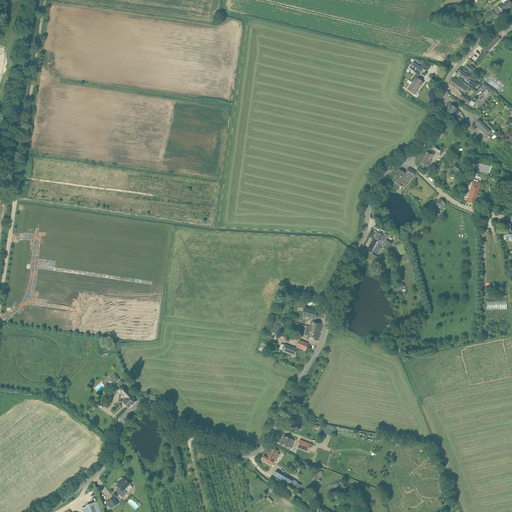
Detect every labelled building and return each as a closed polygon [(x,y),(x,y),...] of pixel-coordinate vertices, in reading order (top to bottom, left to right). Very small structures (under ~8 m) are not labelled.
[(493,4),(491,5),(494,9),(495,12),(498,16),(504,13),(511,7),(511,4),(510,2),(508,0),(500,0),(502,4),(496,8),(493,4)] [(493,11),(485,17),(488,21),(496,16),(493,11)] [(483,48),(481,51),(484,54),(486,52),(487,52),(500,39),(495,34),(491,39),(492,40),(483,48)] [(413,82),(408,89),(414,94),(419,87),(419,88),(423,83),(416,78),(423,69),(425,71),(429,66),(424,62),(420,67),(413,62),(409,68),(416,73),(411,80),(413,82)] [(461,67),(457,74),(467,81),(466,81),(476,88),(479,84),(471,79),(473,76),(470,73),(473,69),(470,66),(467,64),(465,68),(464,69),(461,67)] [(465,83),(455,76),(449,84),(459,92),(462,88),(464,89),(467,86),(465,84),(465,83)] [(462,94),(460,97),(469,104),(472,106),(475,103),(462,94)] [(451,105),(446,111),(450,114),(452,115),(452,116),(453,114),(457,109),(455,108),(451,105)] [(479,120),(474,125),(486,136),(490,131),(492,129),(483,121),(482,123),(479,120)] [(440,154),(443,149),(435,144),(432,150),(440,154)] [(425,151),(417,166),(425,171),(431,161),(430,160),(433,155),(425,151)] [(453,170),(459,174),(463,168),(455,163),(453,166),(455,167),(453,170)] [(411,179),(415,172),(409,168),(406,173),(408,174),(407,177),(411,179)] [(398,170),(392,181),(399,184),(405,174),(398,170)] [(480,183),(473,181),(467,203),(474,205),(480,183)] [(489,193),(486,203),(490,205),(494,195),(489,193)] [(440,199),(429,211),(434,216),(445,204),(440,199)] [(511,233),(510,224),(502,226),(506,239),(511,237),(511,233)] [(374,238),(374,239),(381,243),(383,245),(388,250),(391,243),(386,240),(388,236),(383,233),(382,235),(377,232),(374,238)] [(371,244),(368,249),(371,251),(373,253),(374,253),(375,252),(378,254),(380,249),(383,245),(381,243),(374,239),(371,244)] [(407,253),(403,245),(397,247),(401,256),(407,253)] [(369,253),(365,259),(369,261),(370,260),(372,262),(373,261),(373,262),(376,257),(372,254),(373,253),(371,251),(370,253),(369,253)] [(314,322),(315,319),(317,312),(304,308),(302,316),(312,318),(312,321),(311,321),(310,327),(319,330),(321,323),(314,322)] [(276,323),(272,332),(278,334),(282,326),(276,323)] [(319,330),(310,327),(306,326),(306,327),(309,328),(307,338),(316,341),(319,330)] [(299,341),(297,348),(305,350),(307,344),(299,341)] [(281,346),(279,350),(296,357),(299,349),(294,347),(293,348),(284,344),(283,347),(281,346)] [(118,379),(114,374),(107,379),(112,384),(118,379)] [(123,402),(128,408),(136,401),(122,386),(117,390),(120,395),(122,393),(127,399),(123,402)] [(326,425),(326,433),(336,434),(336,425),(326,425)] [(284,437),(281,444),(291,448),(294,441),(290,439),(284,437)] [(297,447),(308,452),(311,444),(300,440),(297,447)] [(279,451),(272,447),(266,457),(264,455),(262,460),(271,465),(279,451)] [(297,482),(276,470),(273,475),(294,487),(297,482)] [(130,484),(124,478),(117,486),(119,488),(116,491),(122,497),(128,491),(125,489),(130,484)] [(108,502),(113,508),(118,504),(113,498),(108,502)] [(100,511),(97,502),(91,504),(92,505),(82,509),(82,511),(100,511)]
